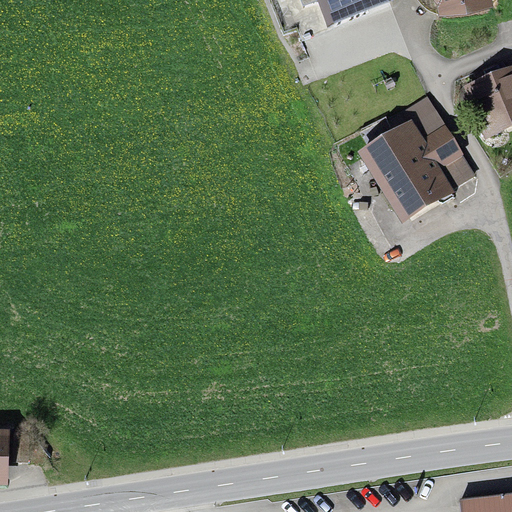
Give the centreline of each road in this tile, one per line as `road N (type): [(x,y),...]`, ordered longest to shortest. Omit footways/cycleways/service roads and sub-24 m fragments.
road 1 (secondary): [(50,511),(511,444)]
road 2 (residential): [(511,290),(480,165),(434,77)]
